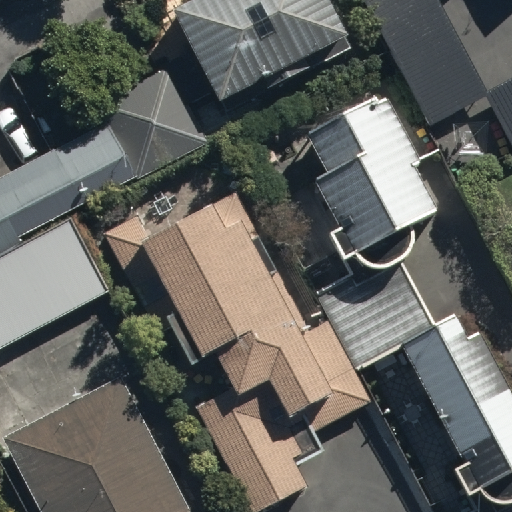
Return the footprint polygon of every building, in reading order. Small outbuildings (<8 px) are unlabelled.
[(323,0),(197,0),(170,14),(215,107),(261,84),(266,93),(309,71),(305,63),(329,51),(334,61),(350,53),(323,0)] [(436,0),(412,0),(372,20),(425,127),(472,104),(477,115),(490,108),(511,152),(511,79),(483,94),(436,0)] [(0,250),(205,142),(166,69),(98,104),(107,121),(0,177),(0,250)] [(462,468),(452,473),(474,511),(511,511),(511,397),(478,332),(462,341),(452,321),(434,330),(397,263),(399,261),(401,259),(402,257),(404,255),(405,253),(407,251),(408,248),(409,246),(409,243),(410,241),(410,238),(410,235),(410,233),(409,230),(409,228),(433,215),(410,170),(416,167),(380,98),(305,137),(325,176),(269,205),(295,255),(326,239),(346,278),(315,294),(356,373),(397,350),(462,468)] [(150,240),(138,220),(105,238),(158,338),(169,332),(189,367),(211,356),(229,390),(192,410),(247,511),(265,511),(307,489),(293,465),(322,450),(312,431),(368,400),(325,323),(310,331),(235,194),(150,240)] [(0,261),(0,351),(101,297),(63,227),(0,261)] [(186,511),(119,379),(0,439),(0,443),(34,511),(186,511)]
